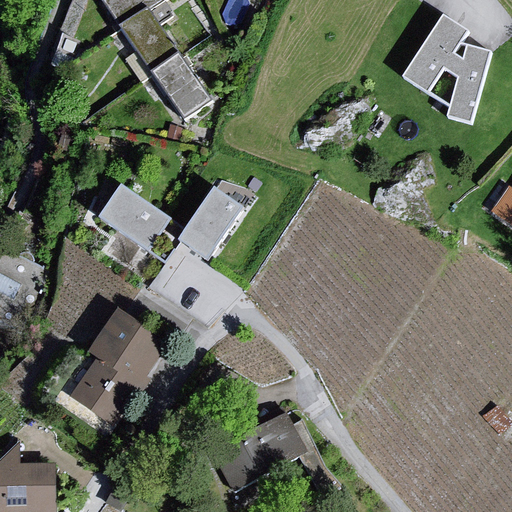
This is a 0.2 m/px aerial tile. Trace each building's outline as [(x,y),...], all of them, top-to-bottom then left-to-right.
[(121,0),(109,8),(127,35),(151,18),(169,6),(166,0),(121,0)] [(151,18),(127,35),(159,79),(183,63),(151,18)] [(470,66),(458,59),(474,37),(448,22),(407,82),(431,97),(457,112),(453,125),(479,129),(499,58),(475,53),(470,66)] [(159,79),(188,124),(214,108),(183,63),(159,79)] [(511,187),(509,185),(491,211),(511,224),(511,187)] [(175,225),(128,190),(106,223),(152,255),(175,225)] [(219,195),(184,246),(212,267),(250,215),(219,195)] [(47,269),(0,245),(0,322),(16,330),(47,269)] [(157,336),(120,315),(92,356),(101,363),(73,400),(121,429),(166,362),(157,336)] [(309,453),(285,410),(211,450),(234,492),(309,453)] [(26,470),(21,445),(0,471),(0,511),(62,511),(60,469),(26,470)]
